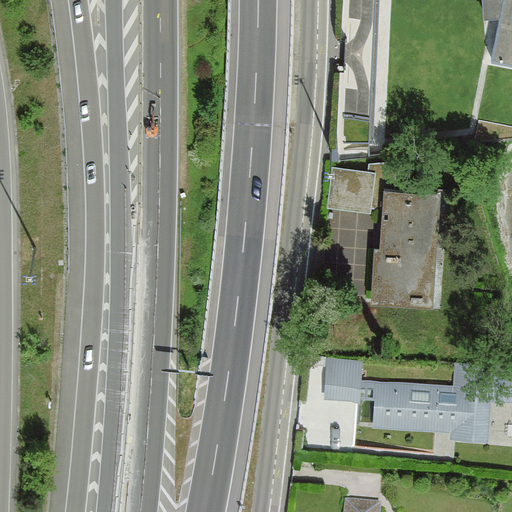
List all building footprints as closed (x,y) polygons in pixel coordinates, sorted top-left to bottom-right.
[(501,17),(504,0),(483,0),(485,18),(501,17)] [(511,0),(504,0),(501,17),(493,58),(511,61),(511,0)] [(334,165),(331,208),(383,213),(371,299),(433,302),(441,187),(393,184),(398,159),(371,160),(372,168),(334,165)] [(374,399),(376,426),(451,431),(452,438),(491,440),(492,429),(500,430),(501,401),(511,399),(511,364),(456,363),(456,382),(362,377),(363,356),(333,355),(332,399),(374,399)] [(348,501),(347,511),(381,511),(382,505),(348,501)]
